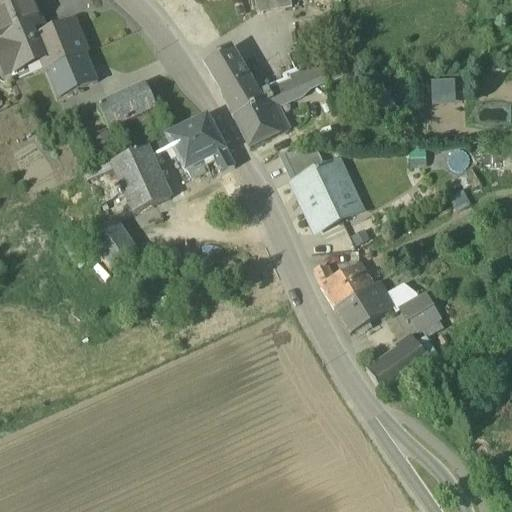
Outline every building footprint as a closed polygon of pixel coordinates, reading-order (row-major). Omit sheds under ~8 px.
[(0,0),(0,15),(9,12),(30,3),(29,0),(0,0)] [(257,0),(258,15),(310,11),(308,0),(257,0)] [(41,29),(30,3),(9,12),(20,38),(30,33),(41,29)] [(0,15),(0,40),(2,45),(20,38),(9,12),(0,15)] [(73,25),(34,42),(33,43),(41,62),(46,72),(85,55),(86,55),(73,25)] [(30,33),(20,38),(2,45),(6,54),(0,57),(0,60),(7,76),(41,62),(33,43),(34,42),(30,33)] [(221,95),(234,121),(272,102),(267,91),(266,92),(258,96),(230,50),(204,67),(221,95)] [(98,85),(85,55),(46,72),(59,102),(98,85)] [(309,90),(325,83),(326,83),(321,71),(317,62),(300,70),(301,71),(309,90)] [(336,64),(321,71),(326,83),(325,83),(327,87),(343,80),(336,64)] [(266,92),(267,91),(267,90),(287,81),(286,77),(301,71),(300,70),(296,71),(283,77),(284,81),(264,89),(266,92)] [(309,90),(301,71),(286,77),(287,81),(267,90),(267,91),(272,102),(234,121),(249,151),(288,132),(277,108),(301,98),(309,90)] [(98,107),(110,132),(157,110),(145,85),(98,107)] [(187,173),(191,181),(205,174),(201,166),(211,161),(225,154),(206,119),(166,139),(170,147),(184,174),(187,173)] [(132,216),(169,200),(146,149),(110,165),(132,216)] [(234,170),(225,154),(211,161),(221,177),(234,170)] [(281,157),(295,186),(326,172),(318,155),(281,157)] [(304,210),(316,235),(360,214),(352,198),(345,196),(332,169),(326,172),(295,186),(299,195),(305,197),(310,208),(304,210)] [(88,242),(111,275),(139,258),(115,225),(88,242)] [(313,273),(320,289),(332,282),(325,267),(313,273)] [(320,289),(334,312),(372,289),(362,273),(355,269),(332,282),(320,289)] [(377,286),(372,289),(334,312),(350,338),(369,327),(369,325),(393,311),(394,311),(385,298),(377,286)] [(404,287),(385,298),(394,311),(393,311),(395,316),(400,313),(400,312),(418,301),(416,296),(404,287)] [(411,323),(417,334),(439,322),(425,298),(418,301),(400,312),(400,313),(407,325),(411,323)] [(365,372),(381,398),(428,364),(409,338),(395,348),(401,357),(390,365),(385,358),(365,372)]
